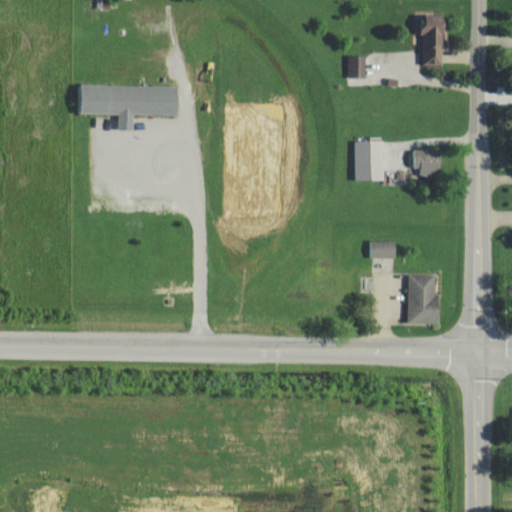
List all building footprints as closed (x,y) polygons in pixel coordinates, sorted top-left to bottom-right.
[(425,65),(445,64),(445,13),(425,13),(425,65)] [(350,78),(368,77),(367,55),(350,55),(350,78)] [(82,113),(121,114),(121,129),(136,129),(136,115),(179,115),(179,86),(83,84),(82,113)] [(357,180),(385,179),(385,140),(357,140),(357,180)] [(422,174),(443,175),(444,150),(416,149),(415,167),(422,167),(422,174)] [(372,257),(397,258),(398,241),(372,240),(372,257)] [(442,323),(442,296),(437,296),(437,274),(411,274),(410,323),(442,323)]
